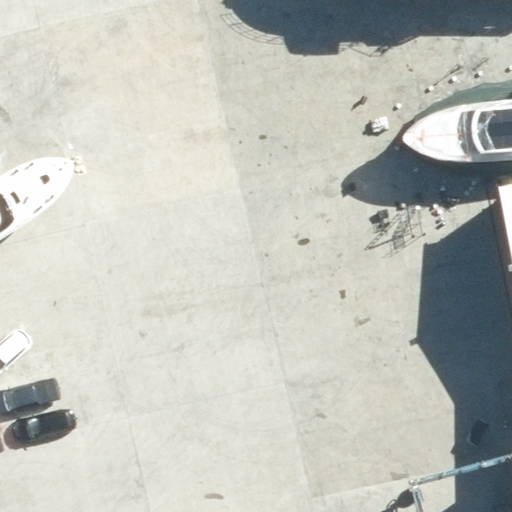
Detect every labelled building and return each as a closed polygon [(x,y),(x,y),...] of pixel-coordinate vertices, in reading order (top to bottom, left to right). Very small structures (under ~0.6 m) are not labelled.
[(179,57),(188,59),(193,59),(197,59),(205,58),(214,55),(222,50),(229,45),(235,38),(239,30),(242,22),(244,13),(244,4),(243,0),(141,0),(141,3),(141,12),(143,21),(146,29),(150,37),(156,44),(163,50),(170,54),(179,57)] [(330,21),(339,22),(343,22),(347,22),(355,21),(363,18),(371,14),(377,8),(382,2),(383,0),(302,0),(303,2),(309,8),(315,14),(322,18),(330,21)] [(505,152),(511,153),(511,57),(505,59),(497,62),(490,66),(484,71),(478,78),(474,85),(471,93),(470,101),(470,110),(471,118),(474,126),(478,133),(484,140),(490,145),(498,150),(505,152)] [(342,208),(352,209),(359,209),(363,209),(373,206),(383,201),(392,195),(399,188),(405,179),(410,170),(413,159),(414,149),(413,138),(410,128),(406,118),(400,109),(392,102),(384,96),(374,91),(364,88),(353,87),(343,88),(332,91),(322,95),(314,101),(306,109),(300,117),(295,127),(292,137),(291,148),(292,158),(295,169),(299,178),(306,187),(313,195),(322,201),(331,206),(342,208)] [(0,131),(0,211),(17,208),(0,131)] [(302,342),(308,344),(312,344),(315,344),(321,344),(327,343),(333,340),(338,337),(343,333),(347,328),(350,322),(352,316),(353,310),(353,303),(351,297),(349,291),(345,286),(341,281),(336,277),(330,274),(324,272),(318,271),(312,272),(306,273),(300,275),(294,279),(290,283),(286,288),(283,294),(281,300),(280,306),(280,313),(281,319),(284,325),(287,330),(292,335),(297,339),(302,342)] [(191,420),(197,420),(199,420),(202,419),(207,417),(212,414),(216,410),(220,406),(222,401),(224,396),(225,391),(225,385),(223,380),(221,375),(219,370),(215,366),(211,363),(206,360),(201,358),(195,357),(190,358),(184,359),(179,361),(175,364),(170,367),(167,372),(164,376),(163,382),(162,387),(162,393),(163,398),(165,403),(168,408),(172,412),(176,415),(181,418),(186,419),(191,420)] [(283,426),(289,425),(291,425),(294,424),(299,422),(304,420),(308,416),(311,412),(314,407),(316,402),(317,396),(316,391),(315,385),(313,380),(311,376),(307,372),(303,368),(298,365),(293,364),(287,363),(282,363),(276,364),(271,366),(267,369),(262,373),(259,377),(256,382),(255,387),(254,392),(254,398),(255,403),(257,408),(260,413),(264,417),(268,420),(273,423),(278,425),(283,426)]
